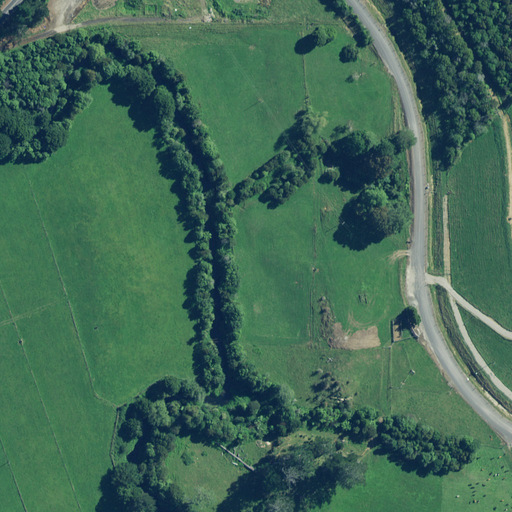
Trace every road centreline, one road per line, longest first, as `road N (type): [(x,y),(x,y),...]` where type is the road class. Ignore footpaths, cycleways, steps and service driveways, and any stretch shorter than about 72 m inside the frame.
road 1 (track): [(511,428),(456,377),(435,338),(422,294),(413,121),(401,77),(350,0)]
road 2 (track): [(511,231),(502,120),(440,0)]
